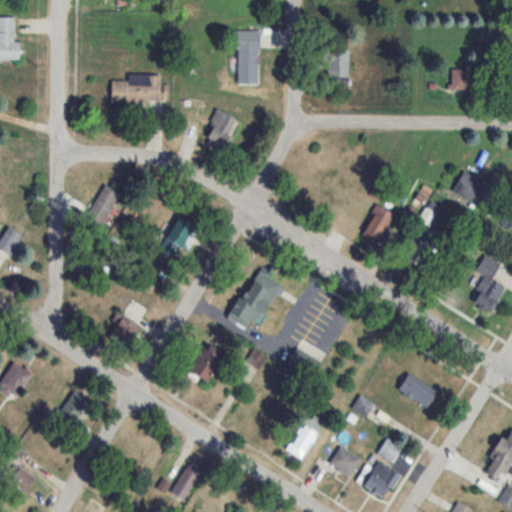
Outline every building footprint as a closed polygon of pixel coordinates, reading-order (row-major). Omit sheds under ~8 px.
[(16,17),(0,17),(0,59),(19,60),(19,41),(15,41),(16,17)] [(259,82),(259,30),(237,30),(237,82),(259,82)] [(349,78),(349,49),(325,49),(325,78),(349,78)] [(473,68),(451,68),(451,89),(473,89),(473,68)] [(161,103),(160,73),(128,74),(128,79),(110,79),(111,103),(161,103)] [(205,142),(226,150),(237,119),(217,111),(205,142)] [(364,211),(374,190),(330,168),(320,190),(364,211)] [(489,184),(463,170),(452,191),(478,205),(489,184)] [(95,238),(120,193),(104,184),(78,229),(95,238)] [(360,233),(378,243),(394,215),(377,204),(360,233)] [(181,246),(187,249),(197,229),(177,217),(161,247),(176,255),(181,246)] [(23,235),(8,226),(0,239),(0,250),(11,257),(23,235)] [(505,287),(491,280),(500,264),(484,255),(475,271),(485,276),(470,301),(490,312),(505,287)] [(251,331),(280,283),(257,269),(228,317),(251,331)] [(141,329),(122,315),(110,333),(129,347),(141,329)] [(205,383),(223,353),(205,343),(187,372),(205,383)] [(248,361),(258,368),(266,357),(255,350),(248,361)] [(31,382),(21,366),(0,378),(0,389),(5,398),(31,382)] [(426,408),(437,391),(408,372),(397,388),(426,408)] [(88,400),(72,390),(54,418),(71,428),(88,400)] [(374,403),(360,394),(352,407),(365,416),(374,403)] [(324,421),(308,411),(285,448),(301,458),(324,421)] [(500,435),(481,470),(501,481),(511,460),(511,427),(505,438),(500,435)] [(377,453),(391,462),(401,447),(387,438),(377,453)] [(329,462),(350,476),(361,458),(340,445),(329,462)] [(401,477),(379,460),(362,481),(384,498),(401,477)] [(172,496),(187,502),(200,468),(185,462),(172,496)] [(27,492),(35,478),(18,468),(10,483),(27,492)] [(511,509),(511,508),(511,487),(508,485),(498,499),(511,509)] [(471,511),(473,510),(459,500),(451,511),(471,511)]
